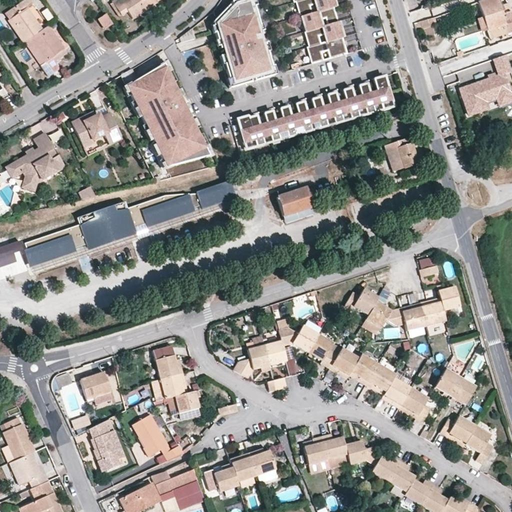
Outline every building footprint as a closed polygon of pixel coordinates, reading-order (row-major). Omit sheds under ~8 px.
[(28,0),(19,7),(23,13),(11,20),(26,43),(31,40),(44,31),(29,10),(29,8),(36,4),(33,0),(28,0)] [(156,0),(123,0),(122,1),(120,0),(116,0),(112,3),(120,16),(127,12),(131,18),(157,1),(156,0)] [(253,0),(231,0),(213,22),(230,86),(272,71),(253,0)] [(292,0),(311,63),(347,52),(334,7),(337,6),(335,0),(292,0)] [(497,0),(485,0),(478,3),(483,18),(487,31),(490,40),(509,33),(508,29),(511,28),(511,18),(510,13),(511,12),(508,4),(500,6),(497,0)] [(46,21),(52,17),(46,8),(40,11),(46,21)] [(435,26),(431,12),(419,16),(412,18),(416,31),(435,26)] [(105,16),(98,21),(104,30),(111,26),(105,16)] [(483,18),(477,19),(481,33),(487,31),(483,18)] [(44,31),(31,40),(46,62),(39,67),(44,74),(49,71),(52,76),(61,71),(55,62),(52,58),(65,50),(49,27),(44,31)] [(345,36),(349,49),(359,47),(355,33),(345,36)] [(26,43),(23,45),(39,67),(46,62),(31,40),(26,43)] [(52,58),(55,62),(68,54),(65,50),(52,58)] [(345,58),(352,68),(362,61),(355,51),(345,58)] [(511,73),(505,56),(493,60),(498,76),(495,77),(488,80),(459,90),(468,117),(484,111),(481,101),(498,95),(500,98),(511,94),(504,76),(511,73)] [(162,63),(125,87),(166,166),(207,156),(194,127),(189,130),(173,94),(177,92),(162,63)] [(48,79),(52,76),(49,71),(44,74),(46,77),(48,79)] [(245,115),(234,118),(243,152),(396,108),(386,73),(371,77),(374,86),(370,87),(368,80),(356,83),(359,92),(352,94),(350,87),(342,89),(344,96),(337,98),(334,90),(326,92),(329,101),(319,104),(318,98),(312,100),(314,107),(305,109),(302,99),(293,101),(296,112),(288,114),(286,107),(279,109),(281,116),(271,119),(269,112),(264,113),(267,123),(258,125),(255,116),(246,119),(245,115)] [(511,102),(511,98),(511,94),(500,98),(498,95),(481,101),(484,111),(488,110),(485,103),(496,99),(499,107),(511,102)] [(2,99),(0,100),(0,109),(3,114),(9,110),(2,99)] [(81,117),(83,121),(95,115),(92,111),(81,117)] [(93,143),(92,140),(103,135),(105,139),(119,132),(110,113),(97,119),(95,115),(83,121),(81,117),(71,122),(83,148),(93,143)] [(122,139),(119,132),(105,139),(109,146),(122,139)] [(36,184),(65,168),(58,156),(56,156),(53,150),(54,149),(45,134),(33,140),(38,149),(34,151),(35,153),(27,158),(26,156),(16,162),(22,173),(24,177),(21,188),(34,192),(36,184)] [(410,145),(408,138),(382,145),(390,170),(414,162),(408,146),(410,145)] [(27,158),(35,153),(34,151),(32,149),(24,153),(26,156),(27,158)] [(22,173),(16,162),(5,168),(12,179),(22,173)] [(80,194),(94,191),(89,181),(77,187),(80,194)] [(312,207),(305,186),(277,196),(283,216),(312,207)] [(194,212),(193,208),(200,206),(201,210),(231,200),(233,198),(234,195),(233,193),(232,192),(229,191),(195,194),(188,195),(188,194),(164,196),(127,209),(125,202),(76,218),(79,225),(24,244),(26,250),(32,267),(76,252),(75,249),(85,246),(86,249),(101,246),(112,242),(122,238),(135,230),(134,227),(145,224),(146,228),(194,212)] [(314,213),(312,207),(283,216),(285,222),(314,213)] [(149,236),(146,228),(145,224),(134,227),(135,230),(138,240),(149,236)] [(317,252),(314,244),(301,248),(304,256),(317,252)] [(32,267),(26,250),(23,251),(29,268),(32,267)] [(431,268),(428,258),(418,261),(421,270),(431,268)] [(449,262),(443,263),(445,277),(451,276),(449,262)] [(437,273),(435,266),(431,268),(421,270),(419,271),(420,278),(437,273)] [(459,307),(454,287),(443,290),(437,292),(438,299),(439,302),(442,311),(459,307)] [(384,303),(390,292),(383,288),(378,298),(377,299),(384,303)] [(375,302),(377,299),(378,298),(363,289),(358,296),(352,293),(344,306),(351,310),(353,307),(367,316),(375,302)] [(442,311),(439,302),(430,305),(429,301),(419,304),(425,327),(444,322),(442,311)] [(404,324),(400,308),(390,311),(375,302),(367,316),(365,320),(380,329),(385,320),(395,326),(404,324)] [(425,327),(419,304),(400,308),(404,324),(406,332),(425,327)] [(286,328),(284,320),(276,322),(278,330),(286,328)] [(380,329),(365,320),(361,326),(376,335),(380,329)] [(319,329),(307,321),(303,327),(316,334),(319,329)] [(317,335),(316,334),(303,327),(302,326),(297,334),(286,328),(278,330),(280,341),(282,346),(291,344),(306,352),(317,335)] [(327,351),(332,344),(317,335),(306,352),(321,361),(319,364),(329,369),(336,357),(327,351)] [(264,346),(261,336),(251,339),(252,343),(245,344),(247,350),(264,346)] [(286,362),(282,346),(280,341),(264,346),(269,366),(286,362)] [(336,357),(341,349),(332,344),(327,351),(336,357)] [(290,345),(283,347),(288,375),(296,373),(290,345)] [(182,374),(180,364),(176,365),(174,361),(171,346),(152,351),(159,380),(182,374)] [(269,366),(264,346),(247,350),(249,359),(238,362),(233,371),(247,379),(252,370),(260,368),(269,366)] [(350,372),(358,359),(341,349),(336,357),(329,369),(346,380),(348,375),(350,372)] [(366,386),(378,365),(360,355),(358,359),(350,372),(359,377),(357,381),(366,386)] [(393,379),(395,375),(378,365),(366,386),(374,391),(376,387),(385,392),(393,379)] [(449,396),(459,378),(444,370),(434,387),(449,396)] [(72,383),(67,371),(58,374),(55,376),(54,378),(58,389),(72,383)] [(110,393),(103,372),(79,380),(86,401),(93,398),(110,393)] [(359,377),(350,372),(348,375),(357,381),(359,377)] [(184,384),(182,374),(159,380),(164,399),(166,399),(183,394),(181,385),(184,384)] [(286,388),(284,378),(266,382),(269,392),(286,388)] [(474,387),(459,378),(449,396),(464,405),(474,387)] [(398,409),(410,389),(393,379),(385,392),(383,395),(392,401),(390,404),(398,409)] [(164,399),(159,380),(151,382),(156,402),(163,400),(164,399)] [(385,392),(376,387),(374,391),(383,396),(383,395),(385,392)] [(424,405),(427,399),(410,389),(398,409),(406,414),(408,410),(417,416),(424,405)] [(198,408),(195,398),(194,392),(187,393),(183,394),(166,399),(167,404),(171,416),(178,414),(197,409),(198,408)] [(112,400),(110,393),(93,398),(94,401),(96,405),(112,400)] [(392,401),(383,395),(383,396),(381,399),(390,404),(392,401)] [(237,412),(235,404),(218,409),(220,416),(237,412)] [(421,423),(430,409),(424,405),(417,416),(415,419),(421,423)] [(180,421),(199,416),(197,409),(178,414),(180,421)] [(415,419),(417,416),(408,410),(406,414),(415,419)] [(167,446),(149,415),(131,425),(144,448),(143,449),(148,458),(161,450),(167,446)] [(465,444),(475,427),(457,416),(454,423),(445,437),(455,442),(457,439),(465,444)] [(29,439),(22,424),(20,424),(17,417),(5,423),(8,430),(2,432),(8,446),(15,461),(32,453),(26,440),(29,439)] [(113,430),(109,419),(104,422),(108,433),(113,430)] [(445,437),(454,423),(447,419),(439,433),(445,437)] [(124,457),(113,430),(108,433),(104,422),(88,430),(92,439),(93,439),(101,459),(96,461),(101,473),(119,465),(117,460),(120,458),(124,457)] [(475,427),(465,444),(464,445),(479,453),(475,461),(481,464),(492,447),(485,443),(490,435),(475,427)] [(424,439),(427,433),(423,430),(419,436),(424,439)] [(348,464),(344,446),(342,437),(332,440),(331,435),(321,437),(327,459),(329,469),(348,464)] [(327,459),(321,437),(311,440),(313,445),(303,447),(308,464),(327,459)] [(35,452),(29,439),(26,440),(32,453),(35,452)] [(101,459),(93,439),(92,439),(89,440),(94,450),(92,451),(96,461),(101,459)] [(465,444),(457,439),(455,442),(463,447),(464,445),(465,444)] [(380,457),(383,452),(374,447),(363,450),(361,441),(344,446),(348,464),(349,466),(366,461),(374,466),(380,457)] [(15,461),(8,446),(1,449),(8,464),(8,463),(15,461)] [(170,451),(167,446),(161,450),(163,454),(170,451)] [(183,454),(178,446),(170,451),(163,454),(167,462),(183,454)] [(271,460),(268,451),(263,453),(262,449),(248,454),(255,476),(274,470),(271,460)] [(42,475),(37,465),(32,453),(15,461),(8,463),(18,486),(29,481),(32,489),(45,482),(42,475)] [(255,476),(248,454),(229,460),(230,464),(236,483),(255,476)] [(388,483),(400,462),(391,457),(388,462),(380,457),(374,466),(371,472),(388,483)] [(329,469),(327,459),(308,464),(310,474),(329,469)] [(412,480),(414,477),(406,472),(408,467),(400,462),(388,483),(393,486),(404,492),(405,493),(412,480)] [(236,483),(230,464),(216,469),(217,472),(212,474),(218,493),(238,486),(236,483)] [(159,495),(196,481),(192,470),(169,479),(166,471),(150,477),(159,495)] [(258,484),(277,478),(274,470),(255,476),(258,484)] [(421,506),(432,486),(424,481),(421,485),(412,480),(405,493),(403,496),(421,506)] [(51,489),(48,481),(45,482),(32,489),(29,490),(33,497),(51,489)] [(204,501),(196,481),(159,495),(158,496),(160,501),(161,503),(174,498),(179,511),(204,501)] [(160,501),(158,496),(151,483),(118,500),(124,511),(138,511),(139,511),(160,501)] [(404,492),(393,486),(390,492),(401,498),(404,492)] [(440,511),(447,501),(438,495),(441,491),(432,486),(421,506),(430,511),(440,511)] [(35,501),(53,493),(51,489),(33,497),(35,501)] [(61,511),(53,493),(35,501),(24,506),(27,511),(61,511)] [(463,511),(468,503),(460,498),(457,502),(449,497),(447,501),(440,511),(463,511)] [(478,511),(477,508),(468,503),(463,511),(478,511)]
